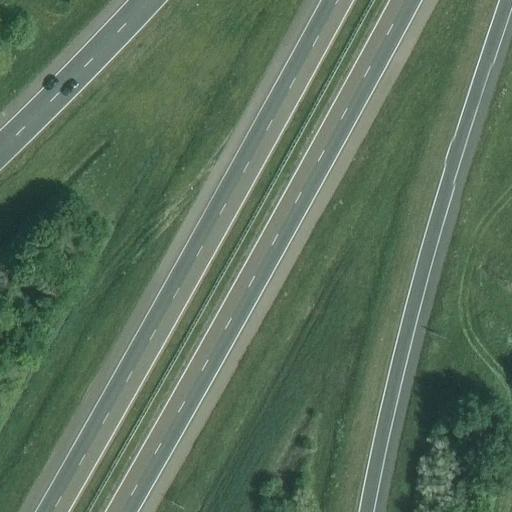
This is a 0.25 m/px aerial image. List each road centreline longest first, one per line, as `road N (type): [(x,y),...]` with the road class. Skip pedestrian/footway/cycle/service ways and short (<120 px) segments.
road 1 (motorway): [(333,0),(48,511)]
road 2 (motorway): [(119,511),(403,0)]
road 3 (motorway): [(365,511),(427,239),(506,0)]
road 4 (motorway): [(144,0),(0,148)]
